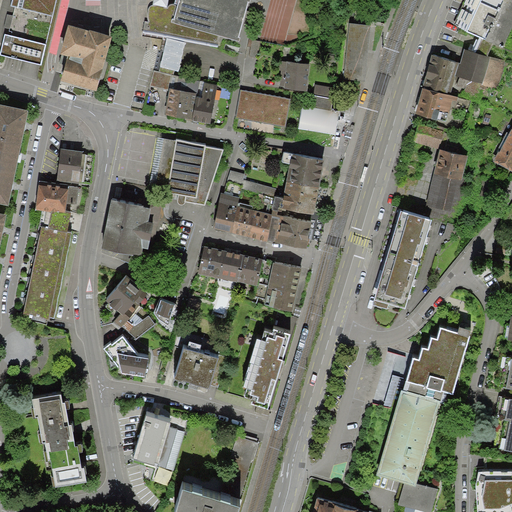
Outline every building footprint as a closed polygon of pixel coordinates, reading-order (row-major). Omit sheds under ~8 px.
[(57,0),(6,0),(0,27),(0,53),(42,65),(57,0)] [(220,35),(238,40),(246,0),(174,0),(174,3),(170,3),(166,6),(166,0),(152,0),(152,3),(148,6),(147,13),(147,22),(143,20),(141,32),(218,47),(220,35)] [(431,54),(416,112),(450,121),(460,80),(499,88),(505,61),(490,55),(494,43),(506,47),(511,31),(511,0),(467,0),(456,27),(481,38),(475,54),(464,51),(462,62),(431,54)] [(61,80),(97,90),(111,36),(68,25),(60,53),(71,56),(67,71),(64,70),(61,80)] [(313,66),(278,62),(277,71),(284,72),(282,90),(310,93),(313,66)] [(164,115),(213,123),(220,84),(200,81),(197,93),(169,87),(164,115)] [(300,129),(337,135),(341,110),(333,109),(336,88),(314,84),(311,107),(304,106),(300,129)] [(290,99),(241,90),(236,118),(285,127),(290,99)] [(30,111),(0,103),(0,203),(10,205),(30,111)] [(437,148),(425,204),(463,209),(472,136),(420,121),(412,142),(437,148)] [(511,125),(493,161),(511,170),(511,125)] [(223,148),(162,138),(154,189),(203,205),(223,148)] [(86,151),(61,149),(59,180),(84,182),(86,151)] [(221,194),(217,229),(310,249),(326,160),(292,155),(284,209),(221,194)] [(81,189),(39,181),(34,209),(52,212),(49,227),(69,231),(72,211),(66,210),(67,203),(78,205),(81,189)] [(114,199),(104,254),(143,261),(153,207),(114,199)] [(461,213),(425,207),(424,216),(449,222),(445,240),(454,241),(460,225),(461,213)] [(405,211),(372,305),(389,311),(390,304),(408,309),(432,221),(405,211)] [(44,227),(26,312),(51,319),(70,232),(44,227)] [(255,284),(261,258),(206,246),(200,273),(255,284)] [(274,261),(264,305),(291,311),(301,267),(274,261)] [(149,294),(127,275),(106,304),(120,316),(114,325),(119,336),(100,347),(123,370),(149,378),(154,358),(126,330),(149,294)] [(177,304),(160,298),(153,311),(157,320),(170,326),(177,304)] [(246,399),(271,407),(293,333),(266,325),(246,399)] [(402,387),(377,470),(416,481),(444,391),(455,392),(470,333),(443,327),(440,336),(432,335),(430,346),(422,344),(421,356),(415,354),(407,389),(402,387)] [(212,387),(221,357),(185,345),(175,378),(212,387)] [(511,356),(506,355),(500,388),(511,390),(511,394),(501,392),(490,448),(511,452),(511,356)] [(61,388),(32,394),(35,412),(38,411),(43,438),(46,437),(50,456),(52,456),(56,481),(88,475),(86,461),(83,462),(78,440),(76,440),(72,417),(69,418),(65,396),(63,396),(61,388)] [(184,420),(149,410),(135,456),(171,466),(184,420)] [(222,488),(187,478),(179,505),(204,511),(235,511),(257,438),(238,433),(222,488)] [(511,511),(511,471),(477,472),(476,485),(477,511),(511,511)] [(441,511),(447,491),(404,481),(398,504),(433,511),(441,511)] [(375,511),(318,493),(312,511),(375,511)]
